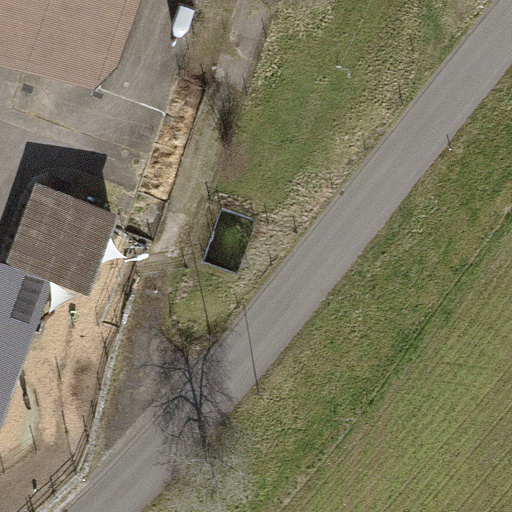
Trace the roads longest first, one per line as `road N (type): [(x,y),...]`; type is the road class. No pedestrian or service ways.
road 1 (unclassified): [(115,511),(511,36)]
road 2 (track): [(103,511),(263,0)]
